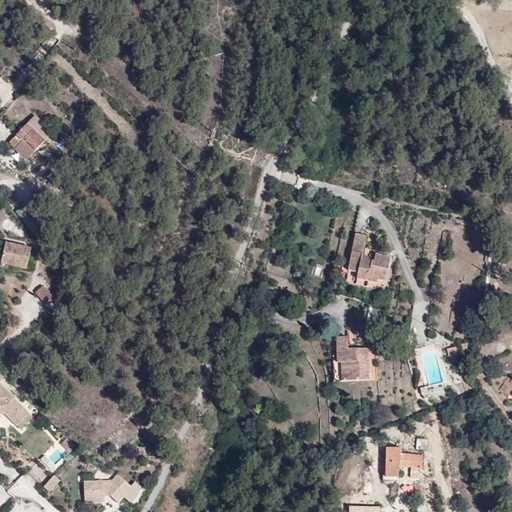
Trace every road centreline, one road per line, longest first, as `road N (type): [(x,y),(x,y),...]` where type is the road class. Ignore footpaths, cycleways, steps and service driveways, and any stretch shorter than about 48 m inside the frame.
road 1 (unclassified): [(145,511),(204,390),(214,326),(266,173),(334,60),(352,0)]
road 2 (unknown): [(0,93),(78,0)]
